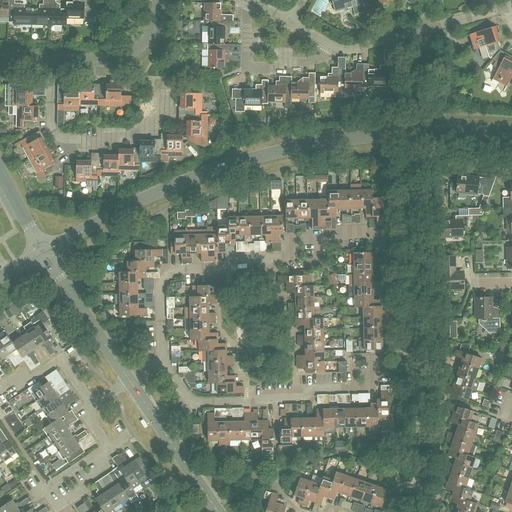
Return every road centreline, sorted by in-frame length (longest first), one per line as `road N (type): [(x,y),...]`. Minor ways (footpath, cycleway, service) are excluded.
road 1 (tertiary): [(511,135),(410,133),(244,161),(158,193),(44,252)]
road 2 (residential): [(163,358),(200,402),(360,388),(360,357)]
road 3 (residential): [(163,358),(160,284),(171,271),(231,270),(242,260),(294,256)]
road 4 (residential): [(161,78),(142,126),(58,134),(49,59)]
road 5 (tertiary): [(218,511),(129,381)]
road 6 (unclassified): [(337,48),(254,70),(247,0)]
road 7 (tertiary): [(129,381),(44,252)]
road 8 (residential): [(49,59),(126,52),(151,34),(158,0)]
road 9 (residential): [(0,389),(57,359),(95,404)]
